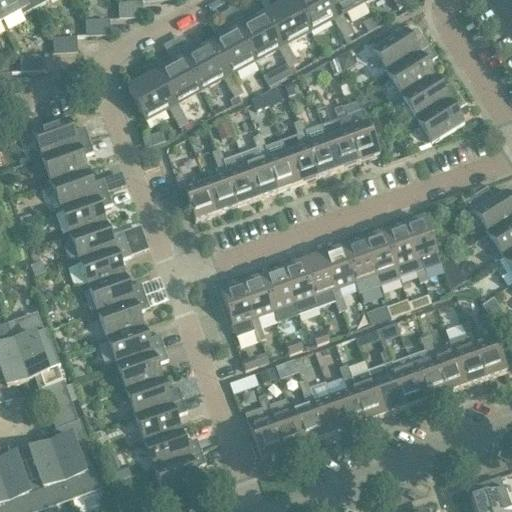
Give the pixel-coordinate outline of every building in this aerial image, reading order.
[(36,11),(29,0),(0,0),(0,22),(1,24),(20,14),(22,18),(36,11)] [(29,0),(36,11),(49,4),(46,0),(29,0)] [(337,21),(325,0),(297,0),(292,3),(310,36),(333,24),(338,33),(347,28),(341,19),(337,21)] [(364,6),(360,0),(325,0),(337,21),(341,19),(364,6)] [(407,8),(402,0),(398,0),(393,3),(398,13),(407,8)] [(310,36),(292,3),(265,18),(282,51),(287,48),(310,36)] [(142,22),(142,6),(118,7),(119,23),(142,22)] [(282,51),(265,18),(237,33),(255,66),(278,53),(283,63),(292,58),(287,48),(282,51)] [(110,40),(109,23),(85,24),(86,41),(110,40)] [(352,38),(347,28),(338,33),(343,43),(352,38)] [(387,77),(429,50),(422,39),(412,45),(404,32),(371,52),(387,77)] [(255,66),(237,33),(210,48),(228,81),(232,78),(255,66)] [(77,57),(76,41),(52,42),(53,58),(77,57)] [(228,81),(210,48),(182,63),(200,95),(223,83),(228,92),(237,88),(232,78),(228,81)] [(434,80),(426,68),(437,61),(429,50),(387,77),(401,100),(434,80)] [(297,68),(292,58),(283,63),(288,72),(297,68)] [(44,75),(43,59),(19,60),(20,76),(44,75)] [(200,95),(182,63),(155,78),(173,110),(177,108),(200,95)] [(0,93),(12,93),(11,77),(0,77),(0,93)] [(173,110),(155,78),(127,93),(145,125),(168,113),(173,122),(182,117),(177,108),(173,110)] [(416,124),(459,97),(452,85),(441,92),(434,80),(401,100),(416,124)] [(242,97),(237,88),(228,92),(234,102),(242,97)] [(431,148),(464,127),(456,114),(466,108),(459,97),(416,124),(431,148)] [(345,121),(341,110),(333,113),(337,124),(345,121)] [(188,127),(182,117),(173,122),(179,132),(188,127)] [(89,144),(84,131),(73,136),(68,121),(32,134),(41,161),(89,144)] [(358,167),(379,160),(366,125),(349,131),(345,121),(337,124),(341,134),(345,132),(358,167)] [(341,134),(337,124),(321,129),(337,175),(358,167),(345,132),(341,134)] [(305,135),(301,125),(293,127),(297,138),(305,135)] [(317,182),(337,175),(321,129),(305,135),(297,138),(297,140),(300,148),(304,147),(317,182)] [(264,150),(260,139),(252,142),(256,153),(264,150)] [(300,148),(297,140),(281,145),(296,189),(317,182),(304,147),(300,148)] [(87,174),(82,161),(93,156),(89,144),(41,161),(51,187),(87,174)] [(296,189),(281,145),(265,151),(268,160),(264,162),(276,197),(296,189)] [(276,197),(264,162),(268,160),(265,151),(264,150),(256,153),(240,159),(256,204),(276,197)] [(223,165),(219,154),(212,157),(216,167),(223,165)] [(240,159),(223,165),(216,167),(219,178),(223,176),(236,211),(256,204),(240,159)] [(107,196),(103,184),(103,183),(92,187),(87,174),(51,187),(60,213),(107,196)] [(236,211),(223,176),(219,178),(203,184),(215,219),(236,211)] [(215,219),(203,184),(187,189),(183,179),(175,182),(179,193),(182,192),(194,226),(215,219)] [(488,238),(511,222),(511,204),(505,194),(493,202),(486,192),(463,206),(470,217),(473,215),(488,238)] [(105,226),(101,213),(112,208),(107,196),(60,213),(69,239),(105,226)] [(441,268),(424,222),(403,230),(416,265),(420,264),(423,274),(441,268)] [(503,262),(511,255),(511,222),(488,238),(503,262)] [(122,235),(110,239),(105,226),(69,239),(71,243),(67,245),(65,248),(64,252),(67,259),(70,262),(73,262),(77,261),(79,265),(126,248),(122,235)] [(416,265),(403,230),(383,237),(395,272),(399,282),(415,276),(415,277),(423,274),(420,264),(416,265)] [(395,272),(383,237),(362,245),(375,280),(379,278),(395,272)] [(375,280),(362,245),(342,252),(355,287),(371,281),(375,291),(383,289),(379,278),(375,280)] [(124,278),(119,265),(131,260),(126,248),(79,265),(88,290),(124,278)] [(355,287),(342,252),(322,259),(335,294),(330,296),(334,306),(342,303),(339,293),(355,287)] [(511,276),(511,255),(503,262),(511,276)] [(335,294),(322,259),(302,267),(318,312),(334,306),(330,296),(335,294)] [(318,312),(302,267),(281,274),(297,320),(318,312)] [(297,320),(281,274),(261,281),(273,316),(277,327),(297,320)] [(423,274),(415,277),(419,288),(427,285),(423,274)] [(97,317),(145,300),(140,287),(129,291),(124,278),(88,290),(97,317)] [(273,316),(261,281),(240,289),(253,324),(257,322),(273,316)] [(253,324),(240,289),(219,296),(236,342),(253,335),(257,346),(265,343),(257,322),(253,324)] [(386,299),(383,289),(375,291),(379,302),(386,299)] [(143,330),(138,316),(149,312),(145,300),(97,317),(107,343),(143,330)] [(346,314),(342,303),(334,306),(338,317),(346,314)] [(52,365),(46,349),(35,320),(7,330),(26,385),(37,381),(43,390),(40,391),(48,413),(70,405),(57,368),(52,365)] [(472,337),(468,326),(460,329),(464,339),(472,337)] [(26,385),(7,330),(0,332),(0,385),(4,384),(7,392),(13,389),(26,385)] [(163,352),(159,339),(148,343),(143,330),(107,343),(116,369),(163,352)] [(330,345),(326,336),(314,340),(317,349),(330,345)] [(506,376),(493,341),(476,347),(472,337),(464,339),(468,350),(472,348),(485,383),(506,376)] [(485,383),(472,348),(468,350),(464,339),(448,345),(452,356),(464,391),(485,383)] [(431,351),(427,341),(420,343),(424,354),(431,351)] [(301,355),(298,344),(285,348),(289,359),(301,355)] [(464,391),(452,356),(435,362),(431,351),(424,354),(424,355),(427,364),(431,363),(444,398),(464,391)] [(161,381),(157,368),(168,364),(163,352),(116,369),(125,394),(161,381)] [(391,366),(387,355),(379,358),(383,369),(391,366)] [(424,405),(444,398),(431,363),(427,364),(424,355),(408,361),(424,405)] [(257,371),(253,361),(241,366),(244,375),(257,371)] [(403,413),(424,405),(408,361),(391,367),(391,366),(383,369),(383,370),(386,379),(391,378),(403,413)] [(350,381),(346,370),(339,373),(342,383),(350,381)] [(383,420),(403,413),(391,378),(386,379),(383,370),(367,375),(383,420)] [(363,427),(383,420),(367,375),(350,381),(342,383),(346,394),(350,392),(363,427)] [(182,403),(178,391),(166,395),(161,381),(125,394),(135,420),(182,403)] [(310,395),(306,384),(298,387),(302,398),(310,395)] [(363,427),(350,392),(346,394),(330,400),(342,435),(363,427)] [(342,435),(330,400),(313,406),(310,395),(302,398),(306,408),(310,407),(322,442),(342,435)] [(269,410),(265,399),(257,402),(261,412),(261,413),(269,410)] [(180,434),(175,420),(187,416),(182,403),(135,420),(144,447),(180,434)] [(281,457),(302,449),(289,414),(285,404),(269,410),(273,420),(269,422),(281,457)] [(98,493),(81,447),(84,442),(70,405),(48,413),(56,435),(59,434),(60,445),(50,449),(69,503),(98,493)] [(322,442),(310,407),(306,408),(289,414),(302,449),(322,442)] [(281,457),(269,422),(273,420),(269,410),(261,413),(261,412),(244,419),(260,464),(281,457)] [(201,455),(196,443),(185,447),(180,434),(144,447),(153,472),(201,455)] [(44,511),(69,503),(50,449),(30,456),(33,463),(24,466),(40,511),(44,511)] [(199,486),(194,472),(205,468),(201,455),(153,472),(163,499),(199,486)] [(108,488),(132,480),(128,468),(117,472),(114,463),(112,458),(99,463),(100,468),(108,488)] [(40,511),(24,466),(16,469),(14,462),(0,466),(0,485),(9,511),(40,511)] [(0,511),(9,511),(0,485),(0,511)] [(510,511),(503,493),(470,505),(472,511),(510,511)]
